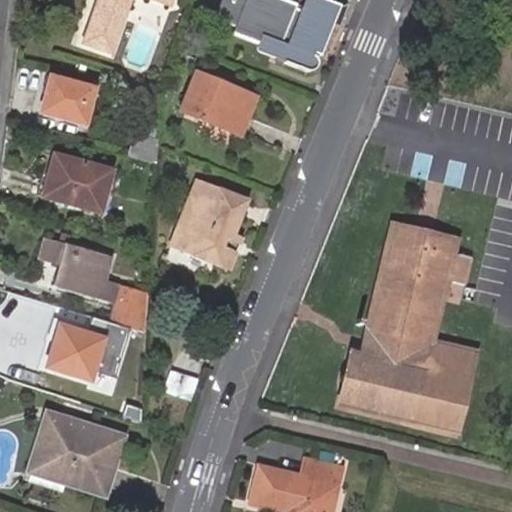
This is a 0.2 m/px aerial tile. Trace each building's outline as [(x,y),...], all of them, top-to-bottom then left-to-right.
[(170,0),(100,0),(84,45),(108,53),(126,0),(146,0),(168,8),(170,0)] [(219,0),(211,23),(231,31),(228,38),(256,49),(254,54),(280,65),(278,69),(300,76),(302,76),(306,74),(311,70),(312,66),(312,62),(309,55),(310,53),(317,56),(335,11),(308,0),(304,0),(301,10),(275,0),(219,0)] [(100,86),(57,69),(44,102),(87,119),(100,86)] [(254,100),(194,76),(179,114),(239,138),(254,100)] [(159,165),(161,144),(140,135),(132,155),(159,165)] [(115,171),(55,148),(47,169),(54,172),(47,191),(99,212),(115,171)] [(227,237),(234,220),(242,201),(195,182),(168,247),(224,270),(236,241),(227,237)] [(243,224),(234,220),(227,237),(236,241),(243,224)] [(456,438),(478,351),(426,338),(450,243),(387,228),(361,334),(367,335),(360,362),(355,361),(350,359),(347,370),(338,368),(336,379),(338,380),(337,387),(334,386),(331,397),(339,399),(337,409),(456,438)] [(52,258),(59,238),(48,234),(40,254),(52,258)] [(57,280),(101,297),(115,260),(59,238),(52,258),(64,263),(57,280)] [(464,263),(451,260),(444,288),(457,291),(464,263)] [(101,297),(93,315),(119,324),(144,334),(145,315),(101,297)] [(104,339),(48,317),(42,334),(48,336),(39,359),(90,378),(104,339)] [(142,353),(144,334),(119,324),(112,342),(142,353)] [(367,335),(361,334),(355,361),(360,362),(367,335)] [(190,402),(197,379),(168,369),(161,392),(190,402)] [(63,481),(101,495),(121,438),(49,412),(31,460),(67,473),(63,481)] [(294,472),(252,462),(244,497),(275,505),(284,510),(292,511),(318,511),(327,480),(331,481),(336,464),(299,454),(294,472)] [(67,473),(31,460),(27,470),(63,483),(63,481),(67,473)]
